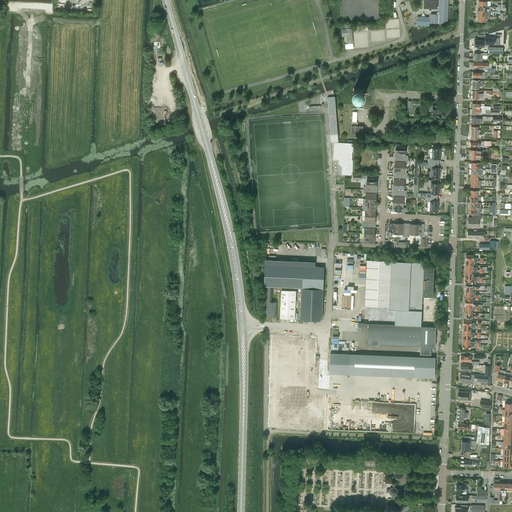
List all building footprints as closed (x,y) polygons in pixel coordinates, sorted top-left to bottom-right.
[(436,14),(430,14),(430,17),(418,17),(418,26),(430,26),(430,23),(448,24),(448,8),(452,8),(452,6),(448,6),(448,0),(439,0),(439,11),(436,14)] [(424,9),(430,9),(437,9),(437,1),(424,0),(424,9)] [(352,28),(342,29),(342,37),(347,36),(347,43),(353,43),(352,28)] [(474,40),(474,47),(485,47),(485,44),(495,45),(495,37),(485,37),(485,40),(474,40)] [(474,53),(474,61),(482,61),(483,53),(474,53)] [(488,63),(474,62),(473,67),(485,68),(485,72),(495,72),(495,68),(488,68),(488,63)] [(479,89),(479,86),(484,86),(484,81),(479,80),(473,80),(473,88),(479,89)] [(486,90),(486,94),(489,94),(489,95),(496,95),(496,91),(498,91),(499,91),(500,91),(500,89),(498,89),(498,88),(493,87),(493,91),(486,90)] [(356,88),(353,88),(353,91),(354,91),(354,94),(352,94),(354,94),(353,97),(353,100),(355,100),(355,99),(358,99),(358,100),(359,99),(361,99),(361,100),(364,100),(364,97),(363,97),(363,96),(364,96),(364,93),(364,91),(364,89),(362,89),(361,89),(361,88),(357,88),(357,89),(356,89),(356,88)] [(482,90),(473,90),(472,98),(479,99),(479,98),(482,98),(482,94),(481,94),(481,92),(482,92),(482,90)] [(330,97),(327,97),(328,102),(330,126),(330,135),(338,134),(337,123),(335,97),(334,97),(330,97)] [(351,134),(363,135),(363,126),(355,126),(356,122),(357,123),(357,122),(352,122),(352,125),(351,125),(351,134)] [(334,142),(333,159),(342,160),(341,174),(351,175),(352,174),(353,143),(334,142)] [(396,155),(396,158),(408,159),(408,155),(405,155),(405,150),(405,147),(398,147),(398,150),(395,149),(395,155),(396,155)] [(428,158),(428,162),(439,163),(439,159),(440,159),(441,148),(432,148),(432,158),(428,158)] [(480,160),(480,157),(481,150),(478,150),(470,150),(470,159),(477,160),(480,160)] [(395,161),(394,167),(405,167),(405,162),(408,162),(408,159),(396,158),(396,161),(395,161)] [(438,168),(439,163),(428,162),(428,168),(432,168),(431,178),(439,178),(440,168),(438,168)] [(395,173),(395,176),(407,176),(407,173),(405,173),(405,167),(394,167),(394,173),(395,173)] [(394,179),(394,184),(404,185),(404,180),(407,180),(407,176),(395,176),(395,179),(394,179)] [(363,186),(363,190),(375,190),(376,187),(377,181),(374,181),(374,179),(367,178),(367,181),(366,181),(366,186),(363,186)] [(430,193),(427,193),(418,193),(418,197),(426,197),(437,198),(437,194),(439,194),(439,184),(431,183),(430,193)] [(394,190),(394,193),(406,194),(407,190),(404,190),(404,185),(394,184),(393,190),(394,190)] [(366,193),(366,198),(366,199),(376,199),(376,193),(375,193),(375,190),(363,190),(363,193),(366,193)] [(393,196),(393,202),(403,202),(404,197),(406,197),(406,194),(394,193),(394,196),(393,196)] [(437,201),(437,198),(426,197),(426,201),(430,201),(430,211),(438,212),(438,201),(437,201)] [(363,198),(363,204),(363,207),(375,208),(375,204),(376,204),(376,199),(366,199),(363,198)] [(394,211),(401,211),(401,213),(405,213),(405,211),(406,211),(406,208),(403,207),(403,202),(393,202),(393,207),(394,207),(394,211)] [(365,211),(365,216),(375,216),(375,211),(375,208),(363,207),(362,211),(365,211)] [(468,218),(468,227),(478,227),(479,218),(481,218),(481,215),(472,215),(472,218),(468,218)] [(362,221),(362,224),(374,225),(374,222),(375,222),(375,216),(365,216),(365,221),(362,221)] [(392,233),(397,234),(398,223),(392,223),(392,224),(389,224),(388,236),(392,236),(392,233)] [(398,223),(397,234),(403,234),(402,237),(406,237),(406,228),(406,225),(403,225),(403,224),(398,223)] [(364,228),(364,233),(374,234),(375,228),(374,228),(374,225),(362,224),(362,228),(364,228)] [(406,228),(406,237),(409,237),(410,234),(415,234),(415,228),(415,224),(410,224),(410,225),(406,225),(406,228)] [(415,228),(415,234),(420,235),(420,237),(423,237),(424,225),(421,225),(421,224),(415,224),(415,228)] [(467,232),(467,238),(479,238),(479,240),(485,240),(485,236),(486,236),(487,233),(485,233),(485,232),(477,232),(477,230),(473,230),(473,232),(467,232)] [(374,239),(374,234),(364,233),(364,239),(361,238),(361,242),(373,243),(373,239),(374,239)] [(367,259),(365,306),(389,307),(390,294),(396,294),(395,315),(421,316),(422,294),(432,295),(434,266),(424,266),(424,262),(367,259)] [(264,286),(265,286),(272,286),(301,288),(299,319),(319,320),(322,318),(324,267),(265,264),(264,286)] [(296,290),(281,290),(280,318),(295,318),(296,290)] [(276,302),(271,302),(266,302),(266,317),(276,317),(276,302)] [(368,327),(368,343),(435,346),(436,327),(368,324),(368,327)] [(330,352),(330,372),(433,377),(434,356),(330,352)] [(499,369),(496,379),(502,381),(504,375),(505,371),(499,369)] [(460,374),(460,379),(460,381),(460,382),(473,384),(474,375),(470,374),(470,375),(460,374)] [(477,374),(476,381),(486,383),(486,384),(488,386),(490,386),(490,385),(490,376),(488,376),(477,374)] [(458,399),(467,400),(470,400),(471,392),(458,391),(458,399)] [(490,401),(480,400),(479,407),(489,409),(490,401)] [(458,414),(457,421),(458,421),(463,422),(463,417),(467,417),(468,412),(464,412),(464,408),(458,407),(458,414)] [(468,424),(468,428),(471,428),(471,427),(475,427),(474,431),(477,432),(478,425),(475,425),(475,424),(468,424)] [(489,428),(478,426),(476,443),(488,445),(489,428)] [(468,444),(471,444),(470,446),(476,446),(476,441),(467,440),(467,442),(462,441),(462,450),(468,450),(468,444)] [(386,489),(386,492),(388,492),(389,492),(389,493),(392,495),(391,499),(395,499),(395,497),(395,495),(396,494),(397,493),(398,490),(397,489),(395,487),(395,483),(392,483),(392,487),(389,489),(386,489)] [(467,486),(467,483),(458,483),(458,484),(456,484),(456,491),(462,491),(462,494),(467,494),(467,488),(465,488),(465,486),(467,486)]
